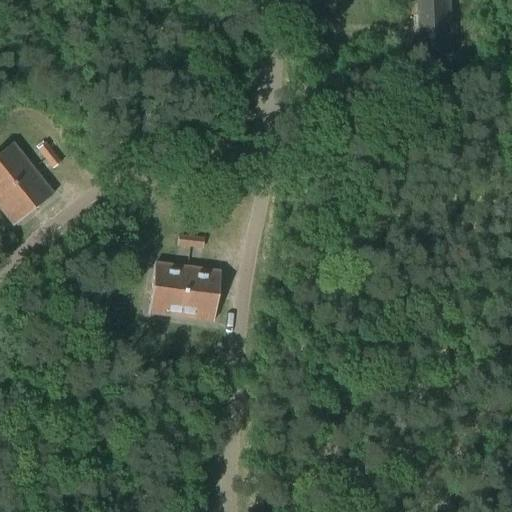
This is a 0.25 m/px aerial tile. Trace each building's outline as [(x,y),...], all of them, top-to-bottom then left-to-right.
[(417,0),(420,54),(454,53),(452,0),(417,0)] [(0,212),(12,227),(30,213),(35,208),(52,195),(38,178),(34,173),(31,170),(11,144),(0,152),(0,212)] [(43,144),(36,150),(52,169),(59,164),(43,144)] [(178,234),(177,246),(202,249),(204,237),(178,234)] [(149,293),(146,314),(179,319),(211,323),(214,300),(215,293),(218,272),(185,268),(153,264),(150,286),(149,293)]
